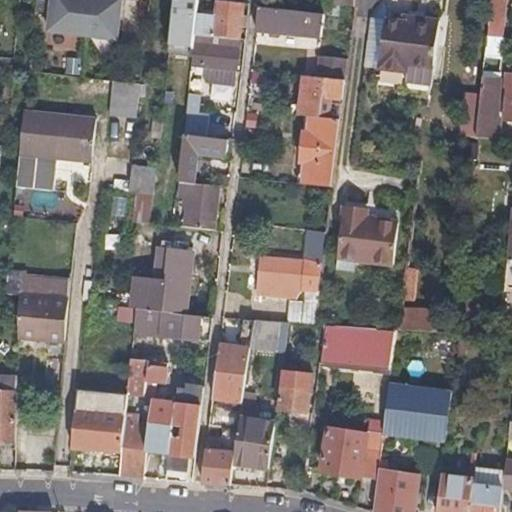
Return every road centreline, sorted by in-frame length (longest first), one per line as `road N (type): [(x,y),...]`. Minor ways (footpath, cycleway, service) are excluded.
road 1 (residential): [(255,0),(193,507)]
road 2 (unknown): [(82,222),(57,489)]
road 3 (residential): [(0,487),(193,507)]
road 4 (residential): [(193,507),(320,511)]
